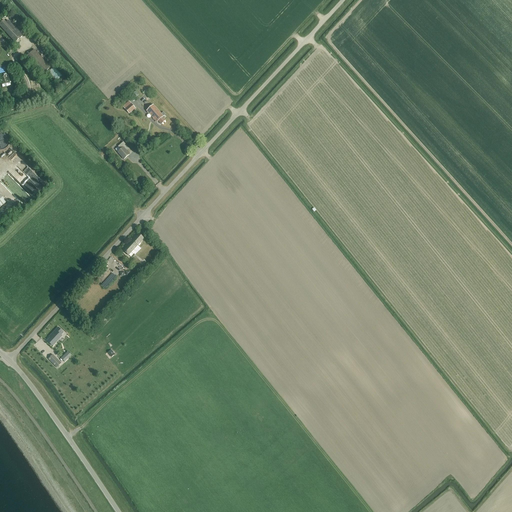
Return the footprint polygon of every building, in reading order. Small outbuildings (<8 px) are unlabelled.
[(0,25),(15,42),(22,36),(13,26),(8,21),(5,23),(3,21),(0,23),(0,25)] [(25,58),(41,76),(50,68),(34,50),(25,58)] [(48,71),(57,82),(64,76),(54,66),(48,71)] [(55,90),(63,83),(61,80),(56,84),(55,83),(54,84),(55,85),(53,87),(55,90)] [(123,107),(129,114),(136,109),(129,102),(123,107)] [(162,117),(165,115),(163,113),(161,115),(153,105),(147,111),(157,122),(158,121),(161,125),(166,121),(162,117)] [(9,140),(9,138),(9,137),(8,135),(7,134),(6,133),(4,132),(3,132),(1,132),(0,131),(0,147),(2,148),(4,147),(6,147),(7,146),(8,144),(9,143),(9,141),(9,140)] [(128,153),(131,151),(123,142),(118,147),(121,150),(118,153),(124,160),(129,155),(128,153)] [(0,193),(0,209),(9,202),(1,193),(0,193)] [(128,255),(143,240),(143,239),(139,235),(124,251),(128,255)] [(96,280),(101,284),(103,282),(104,283),(112,274),(106,269),(108,267),(107,265),(105,267),(97,276),(98,278),(96,280)] [(85,325),(87,327),(94,319),(92,317),(85,325)] [(53,347),(62,337),(61,335),(63,333),(58,328),(52,334),(54,335),(47,341),(53,347)] [(57,368),(61,364),(53,355),(48,359),(57,368)] [(63,370),(67,374),(75,366),(72,362),(63,370)]
